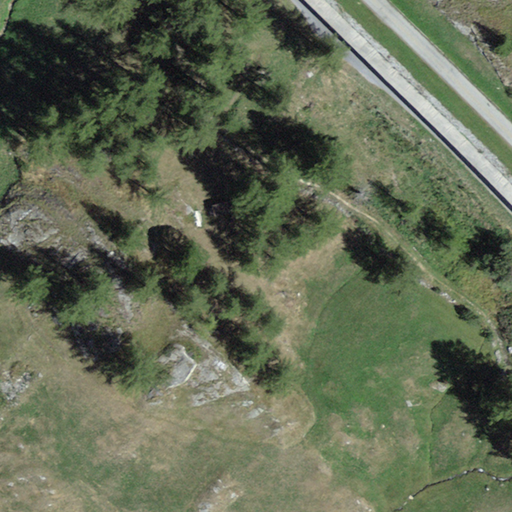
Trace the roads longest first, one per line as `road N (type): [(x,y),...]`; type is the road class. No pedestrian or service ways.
road 1 (residential): [(511,206),(308,0)]
road 2 (residential): [(511,135),(373,0)]
road 3 (primary): [(392,0),(511,119)]
